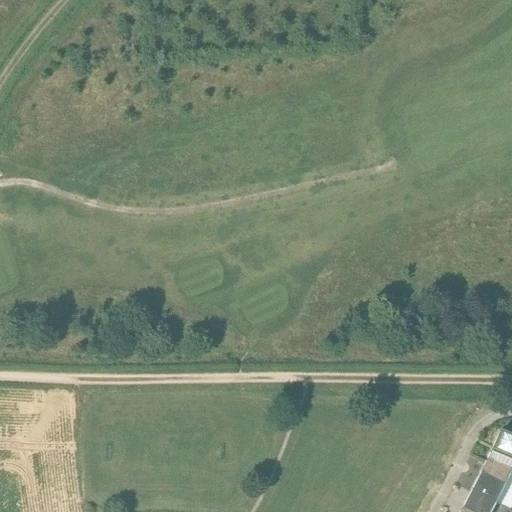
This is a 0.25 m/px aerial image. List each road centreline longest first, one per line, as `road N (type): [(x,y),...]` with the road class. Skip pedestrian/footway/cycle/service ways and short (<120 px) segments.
road 1 (track): [(303,373),(0,371)]
road 2 (track): [(511,377),(303,373)]
road 3 (residential): [(511,415),(484,423),(432,511)]
